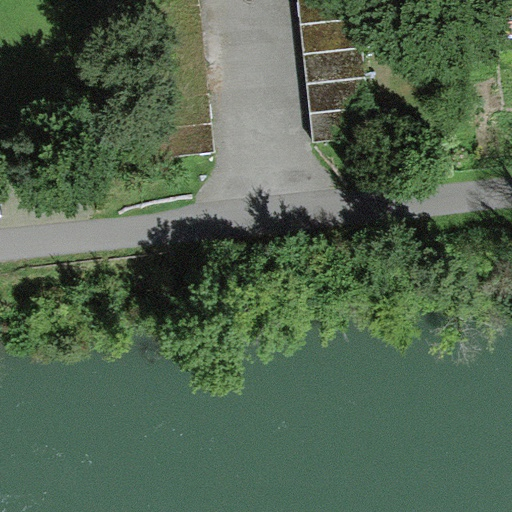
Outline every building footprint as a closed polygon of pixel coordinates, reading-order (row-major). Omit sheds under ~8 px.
[(195,3),(194,0),(137,0),(139,10),(195,3)] [(349,13),(347,0),(290,0),(293,19),(349,13)] [(199,33),(195,3),(139,10),(142,39),(199,33)] [(353,42),(349,13),(293,19),(296,48),(353,42)] [(202,62),(199,33),(142,39),(145,69),(202,62)] [(356,72),(353,42),(296,48),(299,78),(356,72)] [(205,92),(202,62),(145,69),(149,98),(205,92)] [(359,101),(356,72),(299,78),(303,107),(359,101)] [(209,121),(205,92),(149,98),(152,128),(209,121)] [(363,130),(359,101),(303,107),(306,137),(363,130)] [(212,151),(209,121),(152,128),(155,157),(212,151)]
